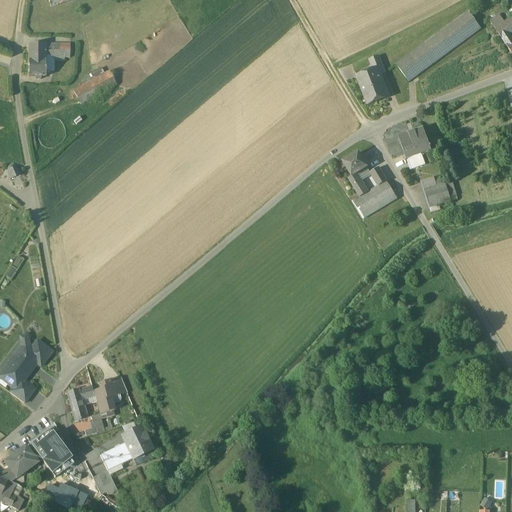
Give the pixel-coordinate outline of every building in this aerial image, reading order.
[(72,0),(45,0),(49,9),(73,1),(72,0)] [(468,12),(395,66),(408,83),(481,30),(468,12)] [(499,17),(490,23),(495,31),(505,24),(499,16),(498,16),(499,17)] [(511,39),(510,37),(511,35),(511,19),(505,24),(495,31),(511,55),(511,39)] [(45,45),(28,45),(28,61),(45,61),(45,45)] [(70,45),(45,45),(45,61),(45,73),(53,73),(53,58),(69,59),(70,45)] [(385,74),(379,58),(369,62),(373,72),(376,78),(379,77),(385,74)] [(28,61),(28,77),(35,77),(35,80),(40,80),(40,77),(45,77),(45,73),(45,61),(28,61)] [(107,68),(71,89),(79,102),(115,82),(107,68)] [(376,78),(373,72),(357,79),(368,106),(387,98),(379,77),(376,78)] [(423,129),(398,138),(407,161),(432,152),(423,129)] [(367,169),(358,154),(343,164),(351,178),(352,178),(356,176),(367,169)] [(8,169),(8,170),(9,181),(10,180),(10,179),(13,179),(17,177),(19,175),(20,176),(21,176),(14,167),(13,166),(12,166),(10,166),(9,167),(8,169)] [(387,183),(378,169),(370,174),(378,188),(386,183),(387,183)] [(367,194),(356,176),(352,178),(351,178),(348,180),(360,198),(360,199),(368,194),(367,194)] [(434,179),(421,183),(423,191),(437,187),(434,179)] [(378,188),(367,194),(368,194),(360,199),(360,198),(353,203),(364,220),(397,200),(386,183),(378,188)] [(437,187),(423,191),(429,209),(439,206),(451,202),(445,184),(437,187)] [(37,342),(31,349),(27,346),(22,347),(0,375),(0,379),(11,388),(15,382),(13,380),(16,377),(23,382),(36,365),(40,368),(52,353),(37,342)] [(23,382),(16,377),(13,380),(15,382),(11,388),(13,389),(9,394),(24,405),(35,390),(23,382)] [(126,392),(120,377),(112,380),(112,381),(114,380),(118,395),(126,392)] [(112,381),(99,385),(101,390),(94,392),(95,396),(100,415),(105,414),(105,413),(113,412),(110,399),(118,395),(114,380),(112,381)] [(91,387),(79,391),(81,399),(95,396),(94,392),(93,393),(91,387)] [(79,391),(67,394),(70,402),(81,399),(79,391)] [(81,399),(70,402),(75,421),(86,418),(81,399)] [(101,420),(89,423),(91,429),(95,428),(103,425),(101,420)] [(91,429),(84,431),(86,437),(97,434),(95,428),(91,429)] [(141,428),(125,435),(129,442),(125,444),(133,460),(152,450),(141,428)] [(47,439),(43,435),(30,445),(34,450),(42,460),(41,461),(42,462),(47,458),(38,445),(47,439)] [(42,462),(51,474),(60,467),(70,460),(62,449),(63,449),(52,435),(47,439),(38,445),(47,458),(42,462)] [(125,444),(100,456),(108,472),(133,460),(125,444)] [(29,453),(25,448),(15,456),(26,472),(37,464),(29,453)] [(42,460),(34,450),(29,453),(37,464),(41,461),(42,460)] [(26,472),(15,456),(4,463),(8,469),(16,479),(26,472)] [(74,465),(70,460),(60,467),(64,472),(74,465)] [(8,469),(0,474),(0,477),(11,483),(16,479),(8,469)] [(105,473),(92,479),(99,494),(106,491),(108,496),(114,493),(105,473)] [(16,486),(7,482),(2,492),(10,497),(11,496),(16,486)] [(47,483),(42,493),(49,497),(52,489),(49,487),(50,485),(47,483)] [(74,494),(50,483),(50,485),(49,487),(52,489),(59,491),(72,497),(74,494)] [(49,497),(48,499),(55,502),(59,491),(52,489),(49,497)] [(72,497),(59,491),(55,502),(74,510),(78,500),(72,497)] [(10,497),(2,492),(0,496),(0,501),(10,507),(15,499),(10,497)] [(23,502),(11,496),(10,497),(15,499),(10,507),(18,511),(23,502)] [(79,510),(86,511),(90,500),(83,498),(79,510)] [(415,511),(415,500),(407,500),(407,511),(415,511)]
